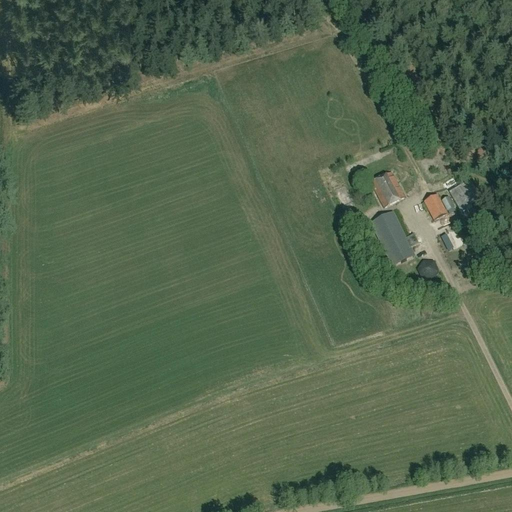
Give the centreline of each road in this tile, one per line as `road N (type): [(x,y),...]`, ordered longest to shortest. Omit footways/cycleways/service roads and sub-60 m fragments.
road 1 (track): [(313,0),(411,159),(419,179),(413,206),(511,406)]
road 2 (track): [(511,473),(298,511)]
